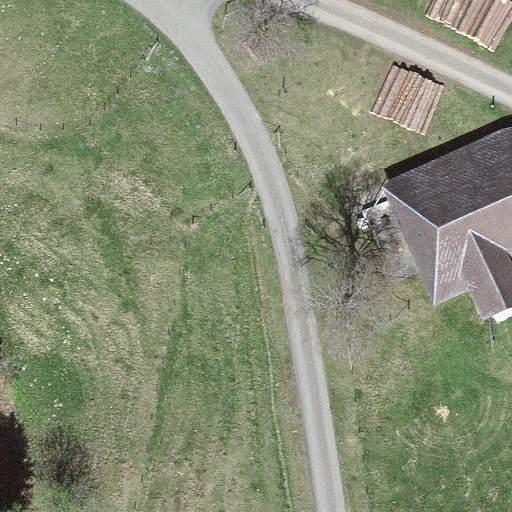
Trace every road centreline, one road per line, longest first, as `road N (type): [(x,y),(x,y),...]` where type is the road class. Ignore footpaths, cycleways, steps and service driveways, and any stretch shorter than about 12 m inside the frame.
road 1 (track): [(162,0),(227,89),(277,198),(331,511)]
road 2 (track): [(299,0),(511,92)]
road 3 (track): [(367,23),(432,74),(473,127)]
